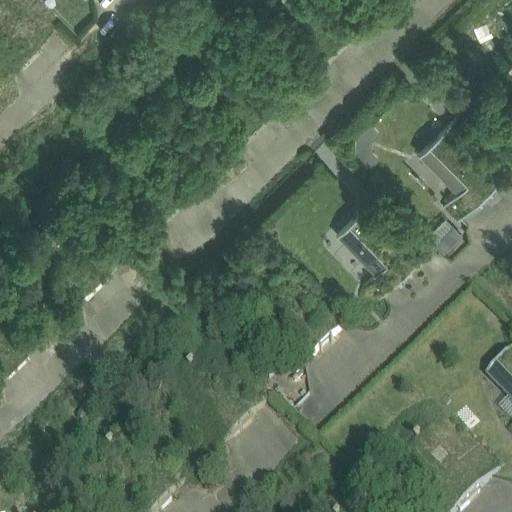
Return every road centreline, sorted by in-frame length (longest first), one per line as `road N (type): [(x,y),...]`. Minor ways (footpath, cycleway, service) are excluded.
road 1 (unclassified): [(437,0),(190,240)]
road 2 (unclassified): [(511,224),(330,404)]
road 3 (unclassified): [(0,423),(129,296)]
